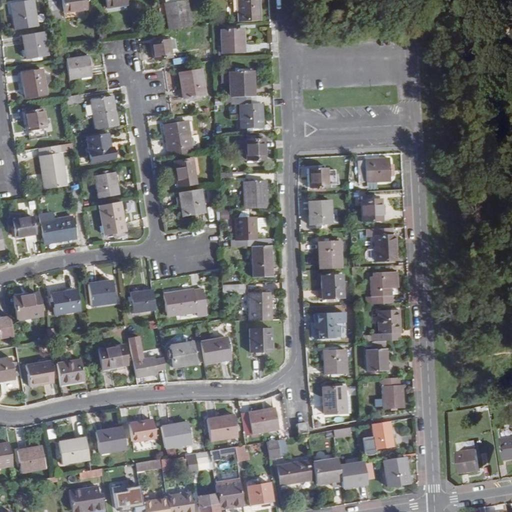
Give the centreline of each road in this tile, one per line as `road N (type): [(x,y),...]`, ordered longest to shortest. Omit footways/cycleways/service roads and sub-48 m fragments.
road 1 (residential): [(433,504),(413,136),(399,126),(293,133)]
road 2 (residential): [(0,416),(138,395),(254,391),(285,376)]
road 3 (residential): [(285,376),(296,360),(293,133)]
road 4 (residential): [(120,63),(151,93),(136,115),(158,249)]
road 5 (residential): [(158,249),(0,278)]
road 6 (residential): [(293,133),(285,0)]
